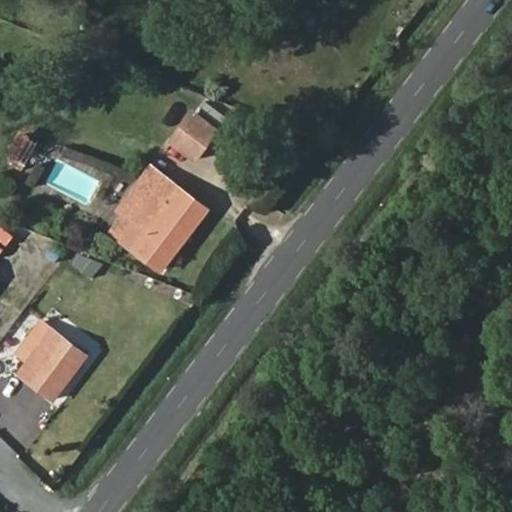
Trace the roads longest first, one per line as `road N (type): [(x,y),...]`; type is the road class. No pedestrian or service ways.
road 1 (primary): [(488,0),(100,511)]
road 2 (unknown): [(295,255),(194,174)]
